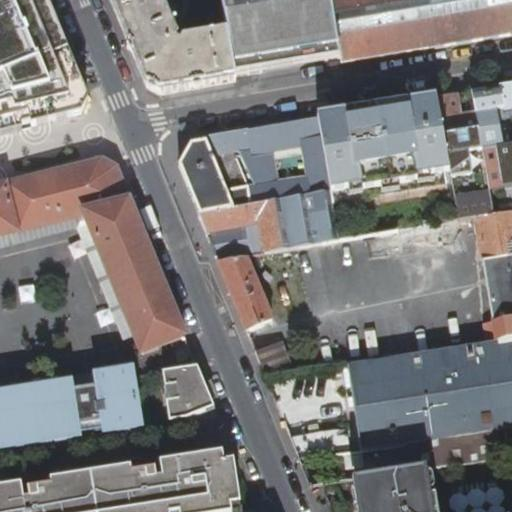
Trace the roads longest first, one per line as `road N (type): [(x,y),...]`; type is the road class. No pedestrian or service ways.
road 1 (residential): [(129,128),(288,511)]
road 2 (residential): [(511,60),(129,128)]
road 3 (unknown): [(225,355),(454,282)]
road 4 (residential): [(75,0),(129,128)]
